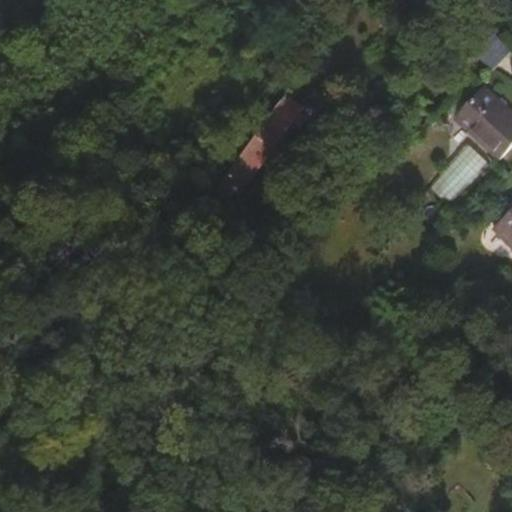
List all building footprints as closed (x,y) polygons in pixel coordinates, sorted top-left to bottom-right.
[(488,66),(505,44),(494,35),(477,57),(488,66)] [(499,164),(511,150),(511,119),(484,92),(454,122),(499,164)] [(234,204),(305,111),(288,98),(217,191),(234,204)] [(450,206),(490,166),(469,145),(429,186),(450,206)] [(511,213),(492,233),(511,252),(511,213)]
